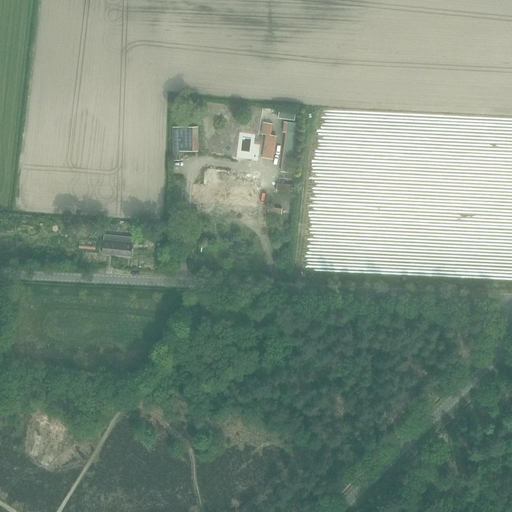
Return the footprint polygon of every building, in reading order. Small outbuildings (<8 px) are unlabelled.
[(252,103),(245,104),(247,117),(253,116),(252,103)] [(277,136),(271,134),(273,122),(266,121),(263,134),(266,134),(262,157),(273,159),(277,136)] [(286,132),(280,171),(294,173),(300,123),(284,121),(283,132),(286,132)] [(180,151),(198,151),(198,126),(173,127),(173,154),(180,154),(180,151)] [(294,192),(295,184),(277,183),(276,191),(294,192)] [(260,187),(193,184),(193,207),(260,210),(260,187)] [(277,210),(277,202),(263,201),(263,210),(277,210)] [(117,244),(104,242),(103,252),(131,255),(132,244),(143,245),(143,250),(146,250),(146,252),(155,252),(156,242),(133,240),(133,237),(126,236),(125,238),(118,237),(117,244)]
